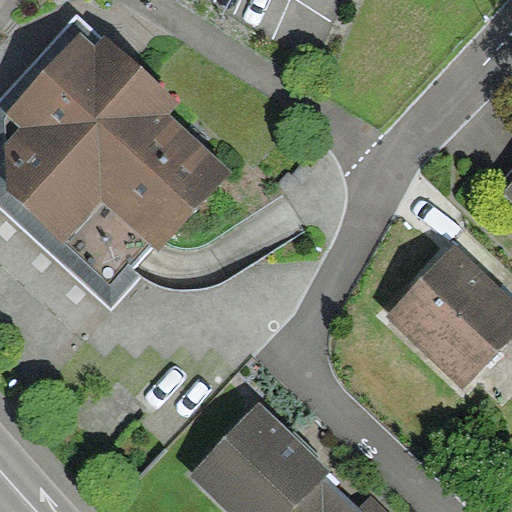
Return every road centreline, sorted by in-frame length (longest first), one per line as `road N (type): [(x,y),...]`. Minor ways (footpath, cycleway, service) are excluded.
road 1 (residential): [(393,175),(300,354),(464,511)]
road 2 (residential): [(393,175),(511,45)]
